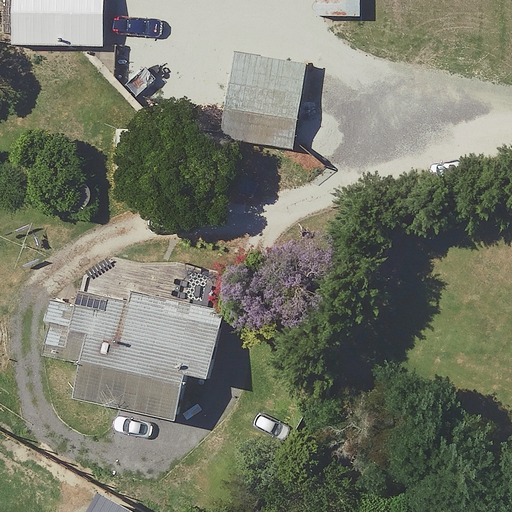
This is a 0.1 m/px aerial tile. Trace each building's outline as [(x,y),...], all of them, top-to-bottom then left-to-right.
[(14,0),(14,48),(110,48),(110,0),(14,0)] [(309,67),(234,61),(232,83),(193,78),(187,129),(228,134),(227,141),(303,147),(309,67)] [(222,278),(190,272),(183,311),(215,317),(222,278)] [(212,389),(223,331),(179,322),(107,309),(106,316),(55,306),(44,366),(83,373),(77,408),(180,428),(188,384),(212,389)] [(247,511),(287,511),(252,499),(247,511)]
